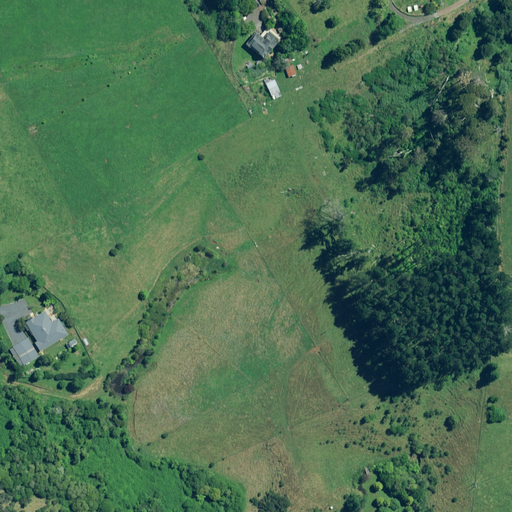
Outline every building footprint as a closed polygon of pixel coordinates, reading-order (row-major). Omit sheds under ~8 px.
[(256,34),(245,46),(248,49),(250,47),(257,53),(256,54),(263,60),(268,54),(267,53),(270,51),(274,47),(273,47),(278,41),(269,32),(262,40),(256,34)] [(293,57),(284,60),(286,66),(283,67),(287,77),(291,76),(292,78),(296,76),(291,62),(295,61),(293,57)] [(267,78),(263,80),(270,96),(272,95),(274,100),(278,98),(276,93),(278,92),(273,80),(269,82),(267,78)] [(29,330),(28,330),(31,337),(33,336),(36,342),(33,343),(39,352),(67,335),(57,320),(56,320),(53,315),(48,318),(44,312),(25,323),(29,330)] [(38,357),(27,338),(12,347),(23,366),(38,357)] [(76,343),(73,339),(64,345),(67,349),(76,343)] [(36,367),(33,372),(39,376),(42,371),(36,367)]
